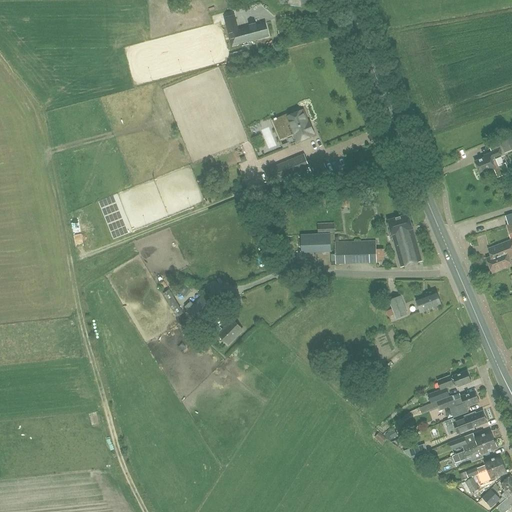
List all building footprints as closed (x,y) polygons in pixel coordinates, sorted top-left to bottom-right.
[(269,36),(265,23),(238,30),(234,16),(225,18),(232,46),(269,36)] [(315,133),(309,121),(308,122),(303,110),(286,117),(290,126),(284,128),(287,137),(294,134),(298,143),(314,136),(313,134),(315,133)] [(511,150),(511,135),(500,141),(499,140),(488,145),(491,151),(502,147),(505,153),(511,150)] [(498,166),(495,158),(502,155),(500,150),(485,156),(485,158),(475,161),(479,174),(485,172),(486,173),(493,170),(494,170),(498,178),(510,173),(506,163),(498,166)] [(310,169),(304,154),(277,165),(283,181),(310,169)] [(258,174),(264,190),(273,187),(267,171),(258,174)] [(511,195),(511,187),(509,178),(500,181),(504,194),(505,193),(506,198),(511,195)] [(342,206),(350,205),(349,195),(341,196),(342,206)] [(401,267),(422,261),(409,214),(388,220),(401,267)] [(318,233),(335,232),(334,223),(318,224),(318,233)] [(301,253),(331,252),(330,234),(301,235),(301,253)] [(511,243),(511,241),(497,246),(488,249),(491,257),(487,259),(493,273),(511,266),(508,258),(511,256),(511,243)] [(336,264),(377,262),(376,242),(335,243),(336,264)] [(185,295),(194,284),(188,279),(183,285),(180,283),(175,289),(185,295)] [(180,316),(183,314),(172,294),(169,290),(163,294),(177,318),(180,316)] [(421,313),(442,306),(437,292),(416,300),(421,313)] [(396,320),(408,315),(401,296),(388,300),(392,309),(386,311),(388,317),(394,315),(396,320)] [(199,322),(213,308),(202,297),(188,310),(199,322)] [(228,344),(243,330),(233,320),(218,335),(228,344)] [(190,342),(198,334),(189,325),(181,333),(190,342)] [(200,338),(194,345),(202,353),(208,347),(200,338)] [(428,398),(430,402),(449,395),(446,388),(456,384),(457,388),(464,385),(463,384),(471,381),(467,371),(453,377),(453,378),(451,378),(450,375),(437,380),(440,390),(427,395),(428,398)] [(453,395),(437,402),(420,408),(422,415),(435,409),(439,408),(440,410),(449,407),(453,418),(469,412),(467,407),(472,405),(471,404),(479,401),(475,392),(461,397),(461,398),(455,400),(453,395)] [(487,422),(483,412),(476,415),(475,413),(453,421),(458,434),(480,426),(479,425),(487,422)] [(464,453),(494,441),(491,432),(474,439),(473,434),(463,438),(466,444),(462,446),(462,448),(464,453)] [(379,433),(374,438),(382,444),(386,439),(379,433)] [(452,450),(466,444),(463,438),(449,444),(452,450)] [(497,449),(494,441),(464,453),(458,455),(461,462),(471,458),(471,459),(497,449)] [(427,452),(426,450),(424,444),(403,452),(409,456),(411,455),(412,458),(436,449),(427,452)] [(433,458),(432,456),(430,451),(412,458),(420,462),(433,458)] [(481,474),(504,465),(500,456),(484,462),(485,466),(478,469),(477,467),(466,472),(468,478),(464,480),(465,481),(473,477),(480,474),(481,474)] [(432,472),(438,469),(435,464),(429,467),(432,472)] [(507,473),(504,465),(481,474),(480,474),(482,479),(489,476),(490,479),(507,473)] [(477,484),(473,477),(465,481),(465,482),(471,493),(479,489),(477,484)] [(505,500),(511,493),(511,478),(511,477),(502,484),(506,489),(504,491),(504,492),(501,496),(505,500)] [(497,501),(500,499),(492,489),(489,492),(482,498),(491,507),(497,501)]
